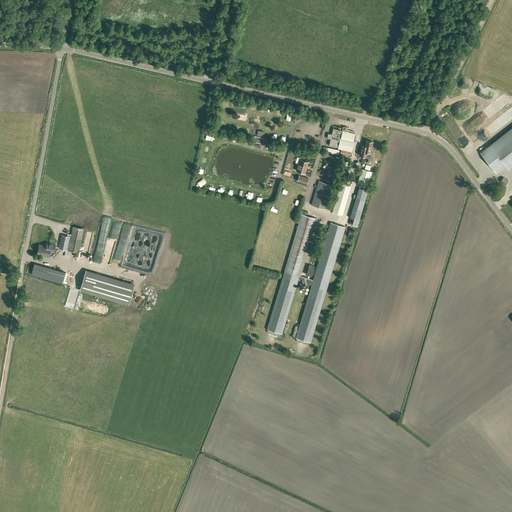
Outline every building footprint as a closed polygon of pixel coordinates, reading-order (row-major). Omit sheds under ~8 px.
[(343,131),(337,129),(333,128),(329,144),(339,147),(341,138),(354,141),(356,133),(347,130),(348,127),(344,127),(343,131)] [(511,166),(511,127),(481,152),(497,172),(507,165),(509,169),(511,166)] [(253,141),(263,144),(265,138),(255,135),(253,141)] [(360,155),(366,157),(370,158),(371,153),(370,153),(373,142),(366,141),(365,146),(362,145),(360,155)] [(297,158),(295,162),(296,163),(298,164),(296,170),(305,173),(306,169),(305,169),(306,166),(307,166),(308,161),(299,159),(300,157),(298,157),(297,158)] [(372,171),(362,168),(357,182),(368,185),(372,171)] [(310,178),(299,174),(297,180),(308,183),(310,178)] [(342,177),(332,211),(342,214),(352,180),(342,177)] [(500,181),(505,185),(508,181),(503,177),(500,181)] [(333,184),(319,180),(311,204),(325,209),(333,184)] [(359,187),(351,213),(355,214),(354,219),(359,220),(368,190),(359,187)] [(299,278),(302,279),(302,282),(312,285),(296,337),(311,342),(346,226),(332,222),(314,280),(300,276),(317,218),(307,214),(308,211),(301,209),(299,213),(301,213),(300,216),(301,217),(268,328),(282,333),(299,278)] [(78,257),(84,229),(73,226),(68,250),(75,252),(74,256),(78,257)] [(91,242),(95,234),(90,232),(86,239),(91,242)] [(67,250),(70,237),(62,235),(59,248),(67,250)] [(46,246),(51,247),(51,252),(54,252),(56,243),(47,242),(46,246)] [(107,253),(113,254),(115,245),(109,244),(107,253)] [(155,249),(133,244),(128,265),(150,271),(155,249)] [(38,254),(48,256),(50,256),(51,252),(51,247),(46,246),(40,245),(38,254)] [(44,277),(47,267),(35,263),(32,274),(44,277)] [(131,299),(135,281),(129,280),(129,276),(111,272),(111,274),(87,269),(83,286),(109,292),(108,296),(127,301),(128,298),(131,299)]
